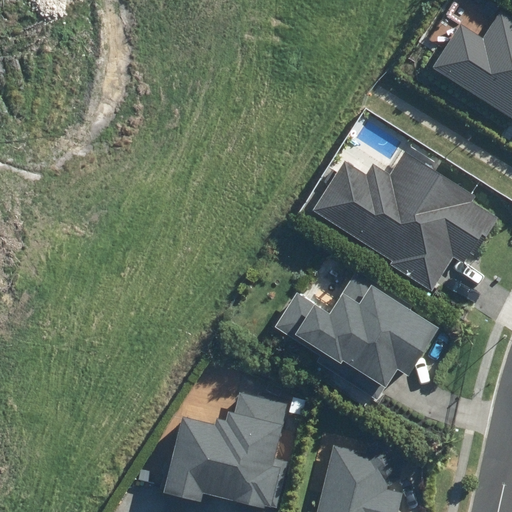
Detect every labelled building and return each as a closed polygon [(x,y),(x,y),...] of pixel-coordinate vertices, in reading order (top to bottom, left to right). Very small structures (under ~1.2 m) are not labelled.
[(462,23),(434,67),(511,117),(511,16),(501,10),(483,37),(462,23)] [(383,262),(432,296),(457,264),(478,280),(511,236),(511,219),(413,142),(389,172),(375,161),(368,171),(348,155),(307,207),(381,265),(383,262)] [(298,290),(276,323),(341,364),(344,358),(386,384),(397,365),(410,373),(438,327),(413,311),(415,308),(357,272),(333,311),(298,290)] [(288,405),(238,393),(234,411),(226,410),(224,419),(214,416),(212,426),(181,418),(164,492),(200,501),(202,489),(277,507),(288,463),(275,460),(288,405)] [(363,453),(332,446),(315,511),(309,511),(304,510),(303,511),(400,511),(415,443),(368,432),(363,453)]
